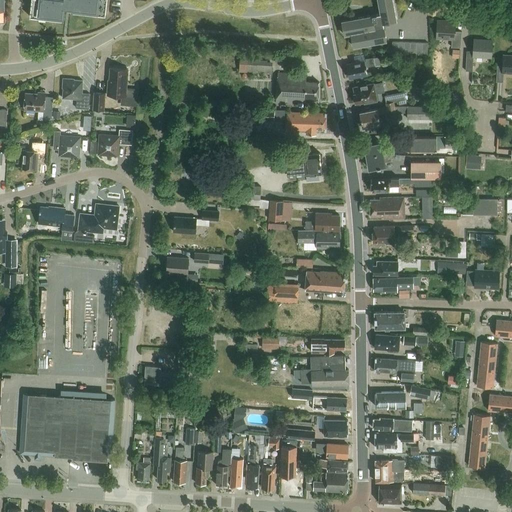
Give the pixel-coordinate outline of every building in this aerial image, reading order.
[(31,0),(30,17),(62,20),(63,8),(73,9),(73,12),(105,16),(106,0),(31,0)] [(382,23),(396,20),(392,0),(378,0),(381,13),(342,21),(344,34),(351,33),(354,46),(386,40),(382,23)] [(461,48),(462,31),(455,31),(455,21),(437,20),(436,37),(452,38),(451,47),(461,48)] [(467,51),(466,71),(473,71),(474,56),(491,57),(492,40),(474,39),(473,51),(467,51)] [(511,72),(511,55),(504,55),(503,66),(497,65),(496,82),(503,82),(504,72),(511,72)] [(241,56),(240,72),(272,74),(273,62),(268,62),(268,60),(261,60),(260,61),(250,61),(250,57),(241,56)] [(379,56),(374,57),(366,58),(366,60),(347,64),(350,77),(367,74),(366,68),(367,68),(367,66),(381,64),(379,56)] [(107,85),(107,95),(121,96),(121,100),(138,101),(139,88),(127,87),(128,69),(110,68),(109,85),(107,85)] [(306,99),(319,100),(319,82),(306,81),(306,74),(278,72),(276,102),(293,103),(293,102),(306,103),(306,99)] [(416,78),(415,90),(429,91),(430,79),(416,78)] [(63,81),(62,88),(63,88),(63,98),(76,99),(76,108),(89,109),(90,94),(82,93),(83,81),(74,80),(74,79),(64,79),(64,81),(63,81)] [(354,94),(353,96),(354,100),(356,102),(364,101),(364,102),(377,100),(377,99),(379,99),(377,92),(385,91),(383,82),(374,84),(374,83),(367,84),(362,85),(354,87),(355,93),(354,93),(354,94)] [(404,91),(385,95),(387,103),(394,101),(401,99),(402,104),(407,103),(404,91)] [(38,94),(25,93),(24,110),(43,111),(43,120),(51,121),(53,98),(45,97),(45,93),(38,93),(38,94)] [(104,111),(105,94),(93,93),(92,110),(104,111)] [(360,120),(360,122),(361,125),(362,126),(363,127),(381,123),(379,115),(388,113),(389,115),(397,114),(396,113),(395,106),(394,101),(387,103),(386,103),(387,106),(360,112),(361,119),(360,120)] [(448,106),(395,106),(396,113),(407,112),(407,119),(432,119),(432,116),(448,116),(448,106)] [(287,120),(286,131),(307,131),(306,134),(316,134),(316,129),(326,130),(326,113),(309,112),(288,112),(288,110),(262,109),(262,119),(287,120)] [(132,145),(133,130),(119,129),(119,136),(99,134),(99,142),(99,147),(98,154),(118,156),(119,144),(132,145)] [(59,147),(59,156),(79,157),(80,137),(60,136),(61,131),(54,131),(53,147),(59,147)] [(460,147),(461,136),(437,136),(409,136),(409,150),(437,150),(437,154),(460,154),(460,147)] [(0,141),(0,148),(8,149),(8,142),(0,141)] [(381,141),(366,144),(368,157),(383,154),(383,149),(395,150),(396,144),(382,143),(381,141)] [(24,150),(23,168),(36,169),(37,154),(44,155),(45,143),(33,142),(32,151),(24,150)] [(302,154),(286,156),(288,175),(307,174),(311,173),(311,179),(319,178),(318,173),(321,173),(320,162),(321,162),(321,161),(323,160),(322,155),(320,153),(320,152),(312,153),(312,151),(309,149),(304,149),(302,152),(302,154)] [(383,154),(368,157),(370,169),(386,166),(385,161),(392,160),(391,155),(384,156),(383,154)] [(481,169),(481,155),(466,154),(466,168),(481,169)] [(444,171),(444,158),(439,158),(439,162),(411,162),(411,177),(441,178),(441,171),(444,171)] [(415,184),(415,183),(415,178),(383,178),(383,179),(372,179),(372,191),(398,191),(398,184),(415,184)] [(236,203),(260,205),(260,208),(270,209),(270,201),(261,200),(262,183),(252,182),(252,187),(238,185),(236,203)] [(423,216),(433,216),(433,195),(423,195),(423,216)] [(384,218),(404,217),(404,197),(380,198),(380,200),(370,200),(371,216),(384,216),(384,218)] [(463,198),(462,214),(473,215),(497,215),(498,199),(463,198)] [(270,201),(270,209),(269,218),(282,219),(284,200),(271,199),(270,201)] [(74,232),(74,234),(87,235),(87,231),(96,232),(100,232),(101,227),(115,229),(116,217),(118,217),(119,206),(102,204),(102,206),(96,205),(96,207),(95,215),(80,213),(78,230),(75,232),(74,232)] [(40,207),(38,224),(62,226),(62,230),(62,234),(61,239),(73,240),(74,236),(74,234),(74,232),(74,231),(72,231),(74,215),(64,214),(65,208),(55,207),(55,208),(40,207)] [(202,219),(209,219),(218,220),(219,211),(203,210),(202,219)] [(316,229),(339,230),(340,215),(329,214),(329,212),(316,212),(316,221),(306,220),(305,228),(316,229)] [(174,216),(173,232),(195,233),(196,225),(196,218),(174,216)] [(395,232),(406,232),(405,225),(374,226),(374,232),(372,232),(372,242),(385,241),(385,243),(395,243),(395,232)] [(24,228),(19,232),(24,237),(29,233),(24,228)] [(298,230),(298,242),(316,242),(316,247),(329,247),(329,245),(340,245),(340,232),(317,232),(317,230),(298,230)] [(239,231),(236,236),(242,241),(245,237),(239,231)] [(74,236),(73,240),(94,242),(94,235),(87,235),(74,234),(74,236)] [(494,246),(495,234),(482,234),(481,245),(494,246)] [(15,240),(5,240),(6,267),(15,267),(17,267),(17,240),(15,240)] [(447,255),(467,255),(467,240),(460,240),(461,249),(447,249),(447,255)] [(195,252),(194,261),(208,262),(209,253),(195,252)] [(167,256),(166,272),(187,273),(188,258),(167,256)] [(312,267),(313,259),(297,258),(297,267),(312,267)] [(374,271),(374,274),(397,274),(398,260),(377,260),(377,265),(374,265),(374,266),(373,269),(374,271)] [(438,261),(438,271),(453,272),(454,262),(438,261)] [(305,289),(344,292),(345,272),(320,270),(320,271),(306,270),(305,289)] [(499,288),(500,271),(475,270),(474,286),(499,288)] [(16,273),(5,273),(4,287),(16,287),(16,273)] [(385,291),(398,291),(398,285),(413,285),(413,276),(373,277),(374,290),(385,290),(385,291)] [(298,300),(299,281),(274,281),(274,283),(269,283),(268,300),(298,300)] [(86,290),(85,348),(97,348),(99,290),(86,290)] [(301,302),(301,314),(325,314),(325,302),(301,302)] [(404,311),(375,312),(375,328),(405,327),(404,311)] [(496,319),(495,335),(510,336),(511,320),(496,319)] [(427,335),(427,328),(414,327),(413,334),(427,335)] [(399,351),(400,335),(376,333),(375,348),(386,349),(388,351),(399,351)] [(279,336),(262,335),(262,348),(279,349),(279,336)] [(416,344),(416,336),(404,335),(403,343),(416,344)] [(312,338),(312,351),(325,351),(325,352),(334,352),(334,348),(344,348),(344,338),(325,338),(312,338)] [(456,340),(455,348),(464,349),(464,341),(456,340)] [(482,341),(480,356),(496,357),(498,343),(482,341)] [(192,366),(192,354),(174,353),(174,358),(178,358),(178,366),(192,366)] [(345,355),(310,356),(311,368),(301,368),(301,382),(311,382),(311,385),(333,384),(333,385),(349,385),(349,369),(345,369),(345,355)] [(480,356),(478,371),(494,372),(496,357),(480,356)] [(376,357),(375,371),(397,372),(397,369),(415,371),(416,360),(398,359),(376,357)] [(145,365),(144,383),(160,384),(176,386),(177,372),(161,371),(161,366),(145,365)] [(478,371),(477,386),(493,387),(494,372),(478,371)] [(414,381),(414,374),(401,373),(401,380),(414,381)] [(449,375),(448,383),(451,383),(458,384),(459,376),(449,375)] [(421,387),(419,397),(429,399),(429,397),(433,398),(435,390),(431,389),(421,387)] [(313,390),(292,388),(291,397),(312,399),(313,390)] [(387,408),(404,408),(404,391),(375,392),(376,406),(387,406),(387,408)] [(24,394),(20,454),(35,455),(35,459),(40,460),(41,455),(72,458),(72,459),(85,460),(107,462),(108,454),(111,454),(115,400),(24,394)] [(489,394),(488,410),(503,411),(504,395),(489,394)] [(511,395),(504,395),(503,411),(511,411),(511,395)] [(326,409),(346,410),(347,398),(327,397),(327,401),(322,401),(322,406),(326,406),(326,409)] [(158,406),(156,430),(160,431),(161,416),(175,417),(176,403),(159,402),(158,406)] [(414,402),(414,412),(422,412),(422,402),(414,402)] [(235,406),(234,422),(243,418),(246,415),(247,407),(235,406)] [(209,407),(208,416),(216,416),(216,407),(209,407)] [(474,413),(472,431),(489,432),(490,415),(474,413)] [(394,419),(394,418),(379,417),(379,419),(373,418),(373,428),(379,428),(379,429),(393,430),(412,431),(412,420),(394,419)] [(238,432),(249,428),(245,418),(234,422),(233,423),(232,433),(238,432)] [(324,419),(324,435),(348,435),(348,420),(324,419)] [(435,424),(435,421),(427,421),(426,439),(434,439),(435,432),(435,424)] [(213,451),(220,452),(221,426),(214,425),(213,451)] [(194,426),(194,428),(193,442),(201,442),(202,431),(199,430),(199,426),(194,426)] [(193,444),(193,442),(194,428),(186,428),(185,444),(193,444)] [(315,440),(316,431),(288,428),(287,437),(315,440)] [(472,431),(471,448),(487,450),(489,432),(472,431)] [(375,432),(375,447),(384,447),(384,451),(402,451),(402,439),(413,439),(413,434),(413,433),(375,432)] [(166,456),(166,448),(162,448),(163,438),(155,437),(153,463),(158,463),(157,479),(166,480),(167,470),(170,471),(171,457),(166,456)] [(279,449),(280,438),(270,437),(269,444),(273,445),(273,448),(279,449)] [(280,475),(295,475),(296,446),(296,440),(282,439),(281,445),(280,475)] [(327,443),(327,457),(347,458),(348,444),(327,443)] [(256,445),(255,445),(248,445),(248,451),(247,464),(246,486),(248,486),(248,487),(252,487),(252,486),(257,487),(258,465),(255,465),(256,445)] [(175,459),(173,481),(185,482),(186,460),(183,460),(183,447),(176,446),(176,452),(175,452),(175,459)] [(230,463),(231,449),(223,448),(222,459),(218,461),(218,465),(217,465),(216,485),(227,485),(228,463),(230,463)] [(471,448),(469,466),(485,467),(487,450),(471,448)] [(196,483),(206,483),(206,476),(208,476),(209,468),(212,468),(213,451),(198,450),(198,467),(197,467),(196,483)] [(454,456),(437,455),(436,468),(453,468),(454,456)] [(148,480),(150,457),(145,457),(144,462),(138,461),(137,468),(140,468),(139,479),(148,480)] [(263,457),(263,458),(261,487),(264,487),(264,488),(267,488),(268,487),(274,488),(274,478),(276,478),(276,473),(275,473),(275,465),(273,465),(274,458),(263,457)] [(241,486),(243,458),(232,458),(230,486),(241,486)] [(321,458),(316,458),(316,466),(327,467),(327,470),(335,471),(335,469),(347,470),(348,461),(321,458)] [(375,471),(404,470),(404,460),(375,460),(375,471)] [(404,475),(404,470),(375,471),(376,481),(391,481),(393,481),(402,481),(402,478),(404,478),(404,475)] [(313,481),(314,472),(306,471),(306,480),(313,481)] [(313,481),(313,489),(347,491),(348,473),(322,471),(322,481),(313,481)] [(413,482),(412,492),(450,495),(451,485),(445,485),(445,484),(413,482)] [(401,503),(401,485),(379,484),(378,502),(401,503)]
